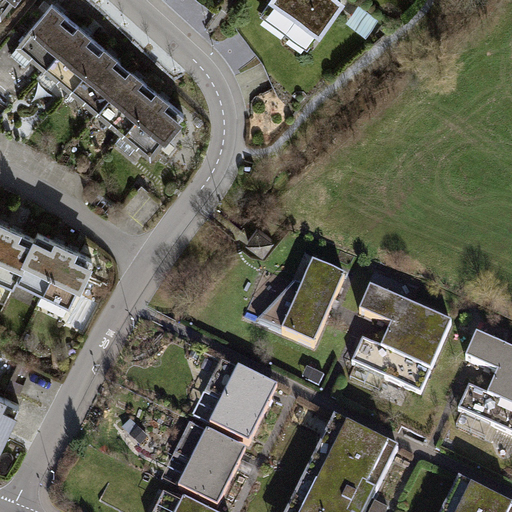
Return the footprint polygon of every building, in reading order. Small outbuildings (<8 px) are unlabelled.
[(0,0),(0,15),(1,16),(14,0),(0,0)] [(187,111),(58,0),(50,0),(16,40),(149,155),(187,111)] [(343,3),(339,0),(272,0),(262,14),(310,49),(343,3)] [(0,283),(12,290),(17,279),(35,239),(20,232),(22,229),(0,218),(0,283)] [(53,238),(38,231),(35,239),(17,279),(71,305),(93,259),(76,251),(78,247),(54,235),(53,238)] [(270,245),(253,233),(241,250),(259,262),(270,245)] [(344,278),(310,265),(300,288),(295,285),(258,325),(315,350),(344,278)] [(452,325),(371,288),(361,316),(394,328),(383,350),(363,341),(353,366),(423,395),(452,325)] [(511,351),(476,335),(467,360),(499,375),(489,395),(471,387),(460,412),(511,435),(511,351)] [(277,389),(223,362),(207,395),(226,403),(214,425),(250,444),(277,389)] [(0,394),(0,448),(22,404),(0,394)] [(368,511),(399,451),(337,420),(290,511),(368,511)] [(246,452),(191,425),(178,451),(194,459),(177,490),(219,511),(246,452)] [(511,511),(511,506),(461,480),(444,511),(511,511)] [(204,511),(185,501),(181,508),(164,498),(157,511),(204,511)]
